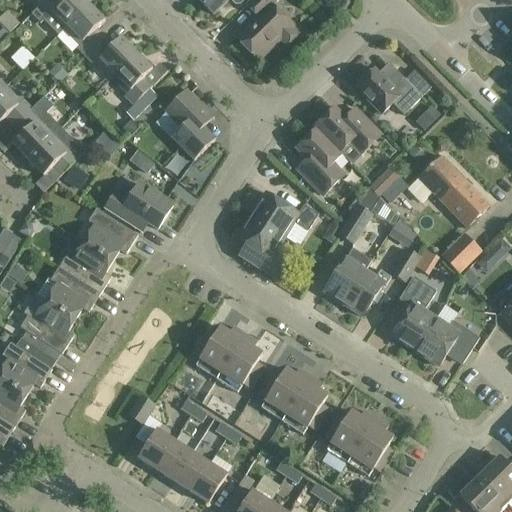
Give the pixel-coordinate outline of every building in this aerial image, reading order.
[(30,0),(29,1),(38,10),(47,0),(30,0)] [(38,10),(32,16),(41,25),(44,22),(58,37),(64,31),(64,32),(89,7),(82,0),(47,0),(38,10)] [(197,0),(213,17),(229,1),(238,9),(247,0),(197,0)] [(253,0),(246,7),(256,17),(235,38),(259,63),(281,40),(287,46),(297,36),(292,30),(293,29),(272,8),(279,0),(253,0)] [(77,50),(86,58),(105,39),(97,31),(105,23),(89,7),(64,32),(79,47),(77,50)] [(316,11),(316,16),(319,19),(324,19),(327,16),(327,11),(324,8),(319,8),(316,11)] [(5,15),(0,20),(0,25),(4,30),(11,36),(18,29),(5,15)] [(4,30),(0,34),(0,43),(1,45),(11,36),(4,30)] [(113,48),(105,39),(86,58),(94,67),(96,65),(112,80),(137,56),(121,40),(113,48)] [(137,56),(112,80),(127,96),(125,98),(134,107),(150,91),(153,88),(145,80),(153,72),(137,56)] [(49,74),(59,85),(68,76),(57,66),(49,74)] [(393,69),(383,79),(375,70),(355,90),(381,117),(392,106),(404,117),(422,99),(393,69)] [(21,104),(6,89),(0,94),(0,125),(4,121),(13,130),(32,111),(23,102),(21,104)] [(134,107),(128,113),(135,120),(157,98),(150,91),(134,107)] [(194,163),(216,142),(204,130),(214,120),(186,92),(165,113),(182,130),(172,140),(194,163)] [(32,111),(13,130),(21,138),(13,146),(28,162),(54,138),(61,130),(46,115),(53,108),(44,99),(32,111)] [(314,130),(316,132),(316,131),(340,155),(342,156),(340,154),(349,146),(360,157),(381,137),(361,117),(351,127),(334,110),(315,129),(314,130)] [(132,123),(124,131),(131,138),(140,130),(132,123)] [(61,130),(28,162),(44,178),(52,170),(60,179),(80,160),(84,155),(61,130)] [(333,166),(342,156),(340,155),(316,131),(316,132),(297,150),(314,167),(304,177),(323,197),(344,177),(333,166)] [(414,147),(408,153),(416,162),(423,155),(414,147)] [(419,181),(409,191),(422,204),(432,195),(468,231),(490,208),(442,159),(419,181)] [(73,168),(63,181),(77,192),(87,178),(73,168)] [(389,171),(370,190),(380,200),(399,181),(389,171)] [(158,231),(173,208),(140,186),(129,202),(116,194),(104,211),(142,235),(148,225),(158,231)] [(358,208),(357,207),(344,229),(338,238),(354,248),(373,218),(370,216),(380,200),(370,190),(358,208)] [(266,195),(252,217),(285,239),(294,225),(308,233),(319,217),(304,207),(299,216),(266,195)] [(83,245),(113,264),(120,252),(126,256),(138,238),(96,211),(88,223),(94,227),(83,245)] [(285,239),(252,217),(238,239),(258,253),(250,266),(276,282),(291,259),(278,251),(285,239)] [(35,228),(27,222),(20,233),(27,238),(35,228)] [(328,231),(322,240),(332,246),(338,238),(344,229),(333,222),(328,231)] [(4,231),(0,237),(0,259),(2,257),(10,262),(22,243),(4,231)] [(442,259),(459,276),(481,254),(465,237),(442,259)] [(500,241),(484,257),(494,267),(510,250),(500,241)] [(106,275),(113,264),(83,245),(72,262),(66,258),(58,270),(100,297),(112,279),(106,275)] [(406,250),(389,276),(404,285),(415,269),(420,260),(406,250)] [(365,273),(371,263),(353,251),(346,261),(324,294),(343,307),(365,273)] [(420,260),(415,269),(426,276),(437,259),(426,252),(420,260)] [(0,259),(0,268),(4,271),(10,262),(2,257),(0,259)] [(10,270),(5,278),(15,284),(19,286),(20,284),(14,272),(10,270)] [(58,270),(51,282),(49,281),(37,298),(46,304),(75,323),(83,311),(89,315),(100,297),(58,270)] [(384,285),(365,273),(343,307),(363,319),(384,285)] [(411,310),(392,338),(416,353),(436,321),(424,313),(437,294),(414,279),(399,302),(411,310)] [(511,327),(511,291),(510,294),(511,296),(511,305),(501,316),(511,327)] [(75,323),(46,304),(37,298),(36,297),(24,316),(28,318),(20,330),(26,333),(21,341),(56,363),(61,356),(62,356),(74,338),(68,334),(75,323)] [(436,321),(416,353),(439,369),(448,355),(463,365),(479,341),(480,339),(453,322),(449,329),(436,321)] [(245,337),(234,329),(230,335),(221,329),(215,338),(208,334),(194,355),(201,360),(196,368),(217,381),(245,337)] [(217,381),(238,395),(243,386),(250,391),(264,370),(257,365),(262,356),(253,350),(257,344),(245,337),(217,381)] [(0,374),(0,380),(27,398),(34,386),(40,390),(52,372),(51,371),(56,363),(21,341),(16,348),(10,345),(2,357),(9,361),(0,374)] [(311,379),(299,371),(295,377),(286,371),(280,380),(273,376),(260,397),(267,402),(261,410),(282,423),(311,379)] [(282,423),(303,437),(308,428),(315,433),(329,412),(322,407),(328,398),(319,392),(323,386),(311,379),(282,423)] [(20,409),(27,398),(0,380),(0,422),(14,431),(26,413),(20,409)] [(142,426),(154,408),(142,400),(130,418),(142,426)] [(197,410),(186,403),(181,411),(191,418),(197,410)] [(191,418),(202,425),(207,417),(197,410),(191,418)] [(376,421),(364,413),(361,419),(352,413),(346,423),(339,418),(325,439),(332,444),(327,452),(348,466),(376,421)] [(149,417),(143,427),(135,440),(147,448),(139,461),(156,472),(175,444),(157,432),(161,426),(149,417)] [(348,466),(368,479),(374,471),(381,475),(394,454),(387,449),(393,440),(384,435),(388,428),(376,421),(348,466)] [(0,447),(3,449),(14,431),(0,422),(0,447)] [(231,432),(220,425),(215,433),(226,440),(231,432)] [(226,440),(236,447),(242,439),(231,432),(226,440)] [(192,455),(175,444),(156,472),(174,483),(192,455)] [(192,455),(174,483),(191,495),(210,466),(192,455)] [(480,478),(508,507),(511,502),(511,470),(500,459),(480,478)] [(292,471),(281,464),(276,472),(286,480),(292,471)] [(191,495),(209,506),(227,477),(210,466),(191,495)] [(286,480),(297,487),(302,478),(292,471),(286,480)] [(265,511),(270,505),(253,494),(258,486),(245,477),(222,511),(265,511)] [(480,478),(460,498),(473,511),(502,511),(508,507),(480,478)] [(326,494),(315,486),(310,494),(321,502),(326,494)] [(321,502),(331,508),(336,500),(326,494),(321,502)]
